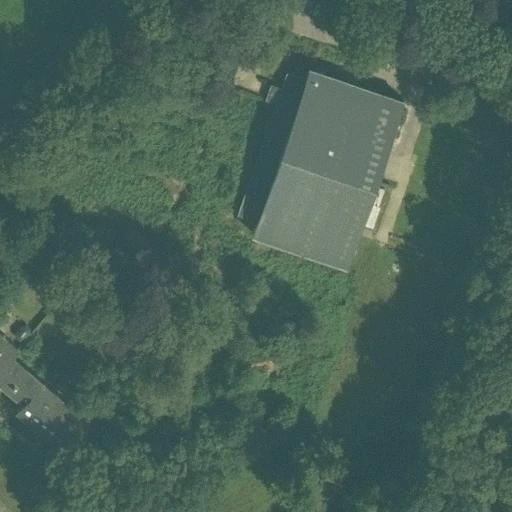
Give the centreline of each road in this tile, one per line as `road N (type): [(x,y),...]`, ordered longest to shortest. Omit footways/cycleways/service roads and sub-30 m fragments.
road 1 (track): [(425,511),(511,253)]
road 2 (unclassified): [(21,129),(129,0)]
